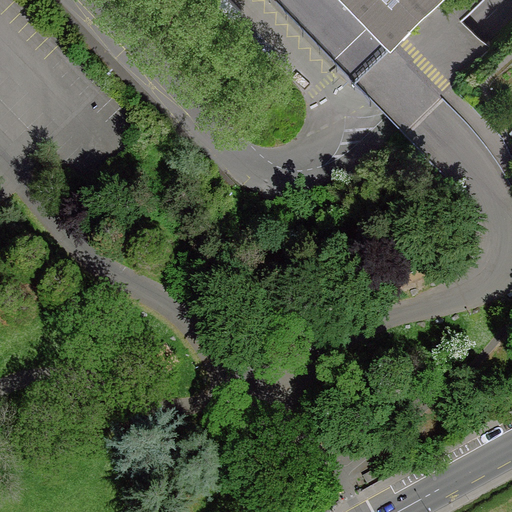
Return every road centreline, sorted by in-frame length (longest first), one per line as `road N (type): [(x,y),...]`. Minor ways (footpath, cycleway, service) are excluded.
road 1 (unknown): [(0,30),(103,141)]
road 2 (tertiary): [(397,511),(511,449)]
